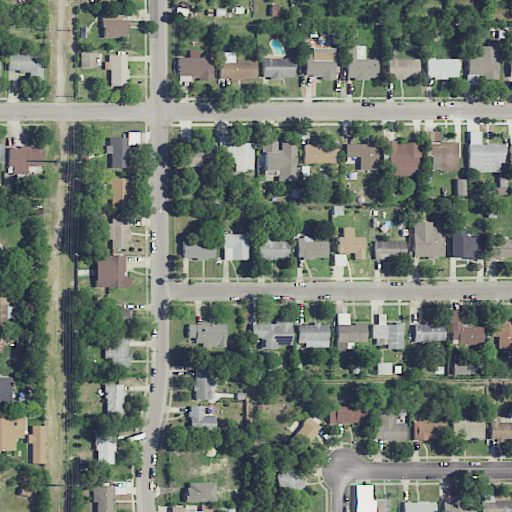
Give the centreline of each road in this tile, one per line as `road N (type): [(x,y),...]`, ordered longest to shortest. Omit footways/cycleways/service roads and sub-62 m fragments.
road 1 (residential): [(160,0),(163,365),(149,511)]
road 2 (residential): [(511,111),(0,111)]
road 3 (residential): [(511,292),(161,294)]
road 4 (residential): [(511,471),(343,471)]
